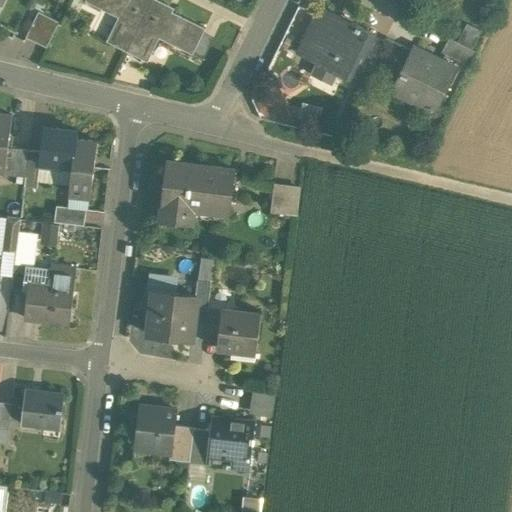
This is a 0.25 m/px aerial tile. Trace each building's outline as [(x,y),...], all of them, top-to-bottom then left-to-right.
[(86,0),(124,19),(111,43),(128,51),(152,0),(86,0)] [(169,4),(160,0),(152,0),(128,51),(144,60),(156,36),(193,54),(204,32),(206,28),(167,8),(169,4)] [(373,33),(319,7),(297,51),(351,78),(360,61),(373,35),(373,33)] [(59,22),(38,12),(26,37),(47,47),(59,22)] [(459,37),(475,45),(483,29),(467,21),(459,37)] [(214,38),(204,32),(193,54),(203,59),(214,38)] [(373,35),(360,61),(371,66),(383,40),(373,35)] [(477,51),(448,37),(441,51),(470,65),(477,51)] [(455,67),(412,46),(390,91),(417,104),(419,98),(435,106),(455,67)] [(260,99),(265,114),(279,110),(275,95),(260,99)] [(13,114),(0,112),(0,169),(4,170),(5,170),(8,148),(13,114)] [(77,131),(44,127),(41,151),(39,168),(40,168),(60,171),(60,166),(72,167),(73,167),(76,139),(77,131)] [(97,141),(76,139),(73,167),(72,167),(69,195),(89,197),(90,197),(97,141)] [(29,150),(8,148),(5,170),(4,170),(4,173),(26,176),(29,150)] [(41,151),(29,150),(26,176),(26,177),(39,178),(40,168),(39,168),(41,151)] [(229,208),(234,169),(166,161),(159,220),(186,224),(189,203),(229,208)] [(39,178),(26,177),(25,187),(37,188),(39,178)] [(300,188),(274,185),(271,211),(297,215),(300,188)] [(89,197),(69,195),(68,207),(86,210),(88,210),(89,197)] [(68,207),(56,206),(54,222),(84,226),(86,210),(68,207)] [(21,218),(8,217),(4,249),(17,251),(19,231),(21,218)] [(38,233),(19,231),(17,251),(15,263),(27,265),(34,266),(38,233)] [(27,265),(15,263),(12,288),(24,290),(24,289),(27,265)] [(34,266),(27,265),(24,289),(28,290),(29,284),(48,286),(50,268),(34,266)] [(77,269),(51,265),(50,268),(48,286),(29,284),(28,290),(25,317),(70,324),(77,269)] [(211,281),(198,279),(196,294),(198,295),(196,309),(207,310),(208,306),(211,281)] [(196,294),(154,289),(148,335),(192,340),(196,309),(198,295),(196,294)] [(221,308),(208,306),(207,310),(205,331),(218,332),(221,308)] [(260,313),(221,308),(218,332),(217,349),(231,351),(255,353),(260,313)] [(255,353),(231,351),(230,358),(254,361),(255,353)] [(64,393),(25,389),(21,424),(60,428),(64,393)] [(276,413),(277,390),(254,389),(252,411),(276,413)] [(11,404),(0,402),(0,428),(8,430),(11,404)] [(161,413),(139,410),(135,447),(170,451),(172,451),(175,426),(177,412),(161,410),(161,413)] [(254,422),(230,419),(229,424),(212,421),(211,430),(206,464),(231,467),(232,457),(250,459),(254,422)] [(193,428),(175,426),(172,451),(170,451),(169,460),(189,462),(193,428)] [(211,430),(193,428),(189,462),(206,464),(211,430)] [(250,459),(232,457),(231,467),(248,469),(250,459)] [(262,511),(263,497),(246,496),(245,511),(262,511)]
